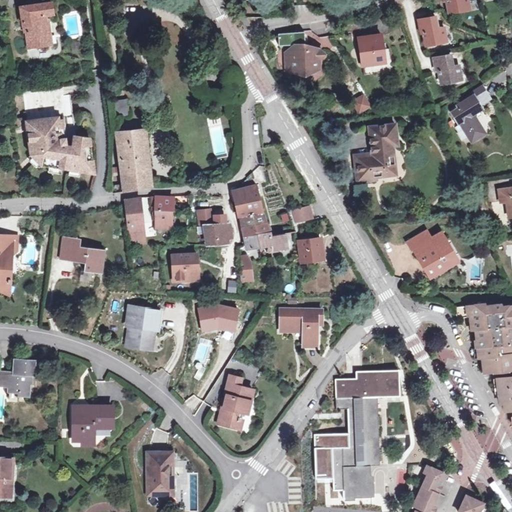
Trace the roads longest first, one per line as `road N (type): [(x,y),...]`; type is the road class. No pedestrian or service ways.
road 1 (residential): [(243,479),(144,381),(79,349),(0,334)]
road 2 (secondary): [(392,305),(260,80)]
road 3 (residential): [(260,80),(246,113),(242,174),(224,185),(99,201)]
road 4 (residential): [(392,305),(358,329),(243,479)]
road 5 (secondary): [(482,461),(392,305)]
road 6 (residential): [(386,0),(332,17),(255,26),(233,38)]
